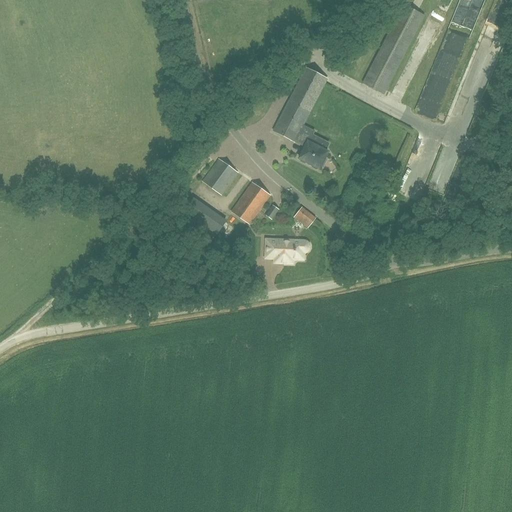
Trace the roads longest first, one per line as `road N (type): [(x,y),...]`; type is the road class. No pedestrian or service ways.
road 1 (unclassified): [(0,349),(22,336),(337,283),(388,260)]
road 2 (track): [(196,66),(178,187),(11,340)]
road 3 (unclassified): [(388,260),(340,231),(247,150),(196,66),(181,0)]
road 4 (unclassified): [(511,249),(388,260)]
